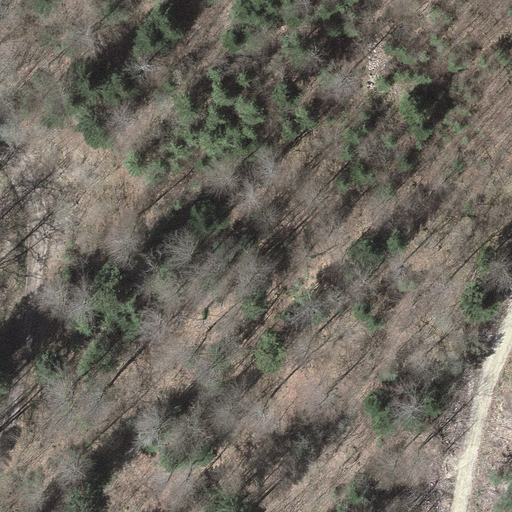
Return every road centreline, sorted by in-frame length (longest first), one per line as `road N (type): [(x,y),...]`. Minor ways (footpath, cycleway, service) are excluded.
road 1 (track): [(0,426),(30,269),(28,228),(0,160)]
road 2 (track): [(455,511),(482,386),(511,315)]
